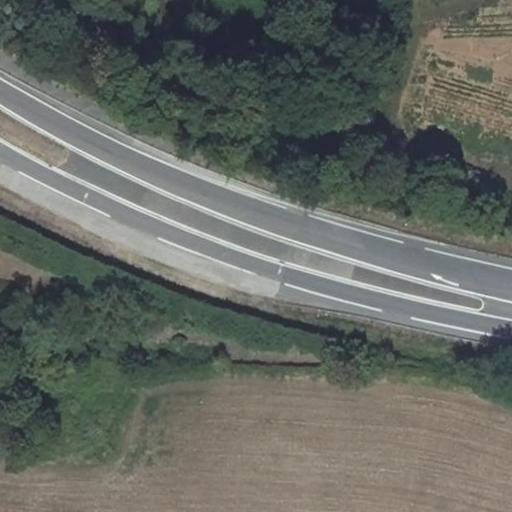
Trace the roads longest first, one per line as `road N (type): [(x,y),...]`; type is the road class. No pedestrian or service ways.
road 1 (secondary): [(511,286),(462,278),(199,195),(0,90)]
road 2 (secondary): [(0,150),(181,242),(511,330)]
